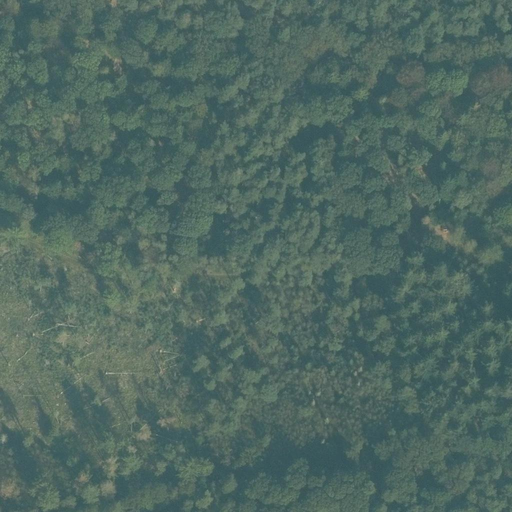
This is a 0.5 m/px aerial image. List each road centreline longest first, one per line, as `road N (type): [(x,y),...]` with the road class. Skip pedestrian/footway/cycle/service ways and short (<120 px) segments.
road 1 (track): [(461,511),(368,269),(151,270),(70,255),(0,228)]
road 2 (track): [(27,0),(295,57),(465,66),(511,55)]
road 3 (track): [(295,57),(368,269),(419,264),(469,244),(511,244)]
